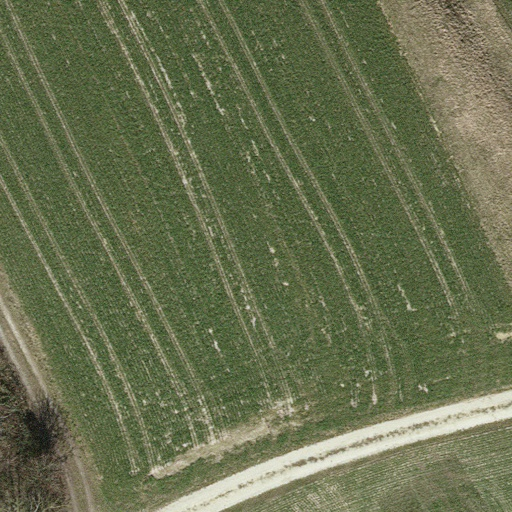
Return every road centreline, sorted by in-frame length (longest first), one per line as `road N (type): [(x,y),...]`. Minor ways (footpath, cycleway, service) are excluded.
road 1 (track): [(220,511),(511,409)]
road 2 (track): [(89,511),(0,320)]
